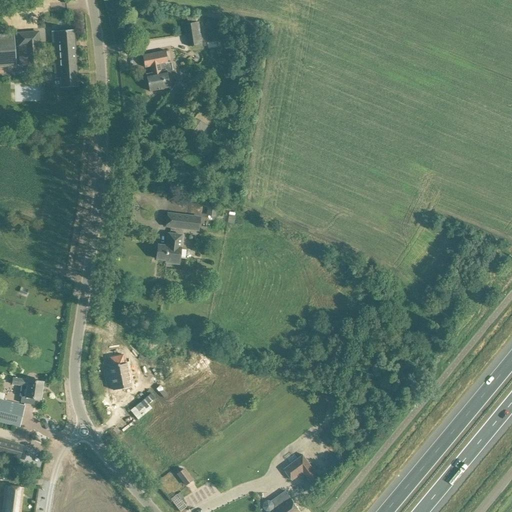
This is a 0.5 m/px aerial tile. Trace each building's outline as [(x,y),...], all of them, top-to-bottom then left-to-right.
[(197,22),(185,24),(187,35),(198,33),(197,22)] [(74,29),(52,31),(55,78),(60,78),(61,87),(78,86),(74,29)] [(38,32),(17,34),(19,65),(27,65),(28,66),(39,65),(38,32)] [(0,66),(15,65),(13,35),(13,33),(0,33),(0,66)] [(166,51),(142,55),(145,67),(151,66),(152,73),(146,74),(149,91),(159,89),(169,87),(171,91),(175,85),(175,84),(177,79),(177,78),(177,77),(177,76),(177,74),(176,73),(175,72),(174,71),(173,71),(173,70),(171,62),(168,62),(165,63),(163,52),(166,51)] [(207,126),(204,124),(197,119),(188,133),(195,137),(198,139),(207,126)] [(207,211),(206,216),(216,217),(217,212),(217,207),(207,206),(207,211)] [(200,230),(202,217),(178,214),(168,213),(166,226),(176,227),(200,230)] [(176,263),(180,264),(183,236),(178,235),(169,233),(167,246),(158,245),(156,259),(166,260),(166,262),(176,263)] [(123,354),(110,357),(112,366),(110,366),(112,376),(110,377),(113,390),(131,386),(126,363),(125,363),(123,354)] [(171,372),(150,390),(159,402),(181,384),(171,372)] [(13,378),(12,384),(21,385),(20,396),(21,396),(21,403),(24,403),(34,405),(35,398),(40,399),(43,382),(33,380),(13,378)] [(24,406),(0,399),(0,421),(10,424),(19,426),(24,406)] [(166,421),(152,434),(168,452),(176,444),(179,447),(177,448),(184,457),(208,439),(201,430),(186,442),(182,438),(183,438),(166,421)] [(22,445),(13,443),(0,439),(0,452),(19,457),(22,445)] [(322,480),(303,455),(284,470),(292,481),(304,472),(314,485),(322,480)] [(184,469),(177,474),(186,485),(192,480),(184,469)] [(20,511),(23,487),(6,485),(2,511),(20,511)] [(264,502),(263,507),(266,511),(270,511),(300,511),(295,504),(290,497),(286,491),(272,500),(268,499),(264,502)]
